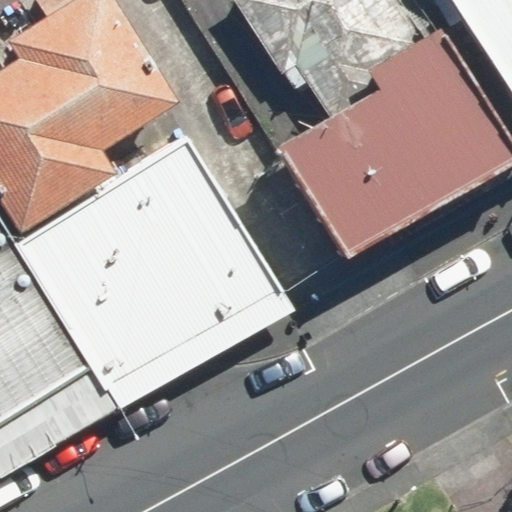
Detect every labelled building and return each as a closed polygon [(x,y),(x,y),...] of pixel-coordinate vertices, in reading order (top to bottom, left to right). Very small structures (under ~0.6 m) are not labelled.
[(173,99),(109,0),(55,0),(1,35),(13,54),(0,62),(0,205),(15,229),(110,168),(97,148),(173,99)] [(388,0),(220,0),(292,112),(411,36),(388,0)] [(511,0),(439,0),(511,99),(511,0)] [(280,146),(346,256),(511,162),(511,146),(436,32),(365,71),(373,92),(280,146)] [(180,137),(8,241),(111,410),(284,312),(180,137)] [(0,467),(111,410),(8,241),(0,227),(0,467)]
